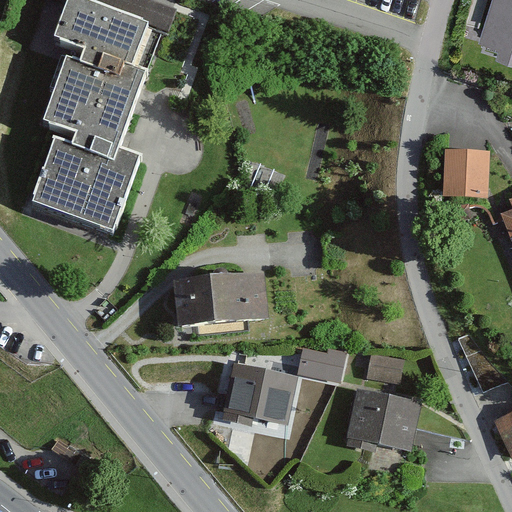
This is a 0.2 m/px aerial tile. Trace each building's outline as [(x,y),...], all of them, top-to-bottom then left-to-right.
[(177,15),(136,0),(66,0),(74,3),(57,46),(92,59),(88,72),(73,67),(50,130),(84,142),(79,155),(61,148),(38,210),(120,240),(149,164),(127,156),(156,79),(142,74),(158,31),(170,35),(177,15)] [(511,0),(495,0),(484,35),(505,42),(503,51),(511,54),(511,0)] [(487,156),(444,155),(442,200),(486,201),(487,156)] [(273,324),(268,278),(177,288),(182,333),(273,324)] [(303,348),(301,377),(344,379),(345,351),(303,348)] [(292,429),(301,382),(238,370),(227,427),(254,432),(256,422),(292,429)] [(417,453),(426,407),(360,394),(349,453),(375,458),(377,446),(417,453)] [(511,418),(497,425),(511,458),(511,418)] [(62,457),(69,447),(59,440),(51,450),(62,457)] [(69,447),(62,457),(76,466),(70,476),(96,493),(109,473),(69,447)]
